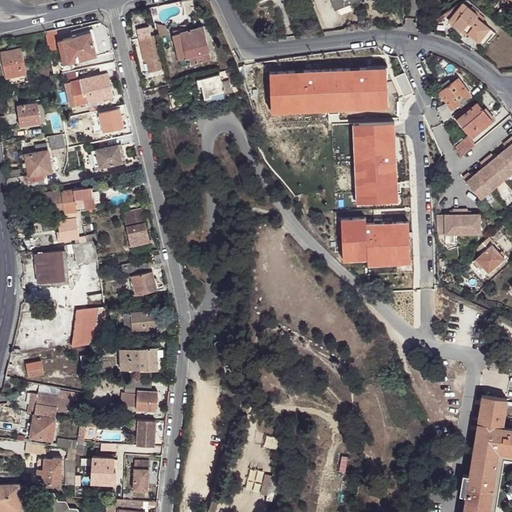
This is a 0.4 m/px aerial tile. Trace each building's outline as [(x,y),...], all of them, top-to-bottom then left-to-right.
[(331,0),(335,8),(355,0),(331,0)] [(463,1),(448,18),(464,31),(466,29),(483,43),(483,44),(484,43),(495,30),(477,15),(478,13),(463,1)] [(63,41),(69,63),(114,52),(108,28),(101,24),(90,26),(77,30),(78,36),(74,37),(63,40),(63,41)] [(137,28),(144,61),(148,61),(150,72),(163,69),(155,35),(152,36),(150,26),(137,28)] [(176,44),(179,60),(189,58),(190,65),(211,61),(203,28),(185,32),(184,29),(176,30),(179,43),(176,44)] [(52,31),(43,32),(45,48),(54,46),(52,31)] [(64,65),(69,63),(63,41),(58,42),(64,65)] [(2,54),(8,79),(28,74),(23,49),(2,54)] [(189,58),(179,60),(181,67),(190,65),(189,58)] [(389,111),(386,71),(270,75),(271,116),(389,111)] [(28,74),(8,79),(9,82),(29,77),(28,74)] [(90,103),(99,101),(114,98),(109,74),(65,83),(70,107),(80,105),(90,103)] [(217,75),(196,80),(197,86),(200,86),(203,99),(210,97),(209,95),(222,92),(222,96),(230,94),(227,83),(220,85),(217,75)] [(438,87),(441,90),(453,82),(450,78),(438,87)] [(453,82),(441,90),(439,92),(446,100),(452,107),(458,103),(460,106),(466,101),(464,98),(469,94),(464,86),(458,78),(453,82)] [(169,93),(173,110),(187,106),(183,89),(169,93)] [(456,119),(471,137),(492,120),(477,102),(471,107),(469,106),(463,110),(464,113),(456,119)] [(19,106),(22,126),(42,123),(39,103),(19,106)] [(436,107),(444,123),(448,119),(441,105),(436,107)] [(100,114),(104,134),(125,130),(121,110),(100,114)] [(395,125),(354,126),(356,205),(398,203),(395,125)] [(66,147),(64,135),(50,137),(51,149),(66,147)] [(468,172),(462,177),(480,199),(491,189),(503,180),(511,172),(511,135),(508,139),(503,143),(504,145),(506,147),(504,149),(500,152),(496,155),(494,157),(492,155),(491,153),(485,158),(479,162),(481,164),(483,166),(480,168),(476,171),(473,174),(471,176),(469,174),(468,172)] [(455,145),(460,156),(475,144),(468,136),(455,145)] [(95,149),(98,166),(121,161),(117,143),(95,149)] [(29,182),(31,182),(45,180),(45,179),(44,174),(52,172),(47,145),(39,146),(40,153),(24,156),(29,182)] [(93,167),(98,166),(95,149),(90,150),(93,167)] [(10,182),(12,194),(26,192),(25,186),(26,185),(25,176),(12,179),(13,182),(10,182)] [(31,182),(32,191),(46,188),(45,180),(31,182)] [(47,215),(98,207),(95,186),(36,195),(38,204),(45,203),(47,215)] [(123,213),(131,245),(150,242),(142,209),(123,213)] [(449,215),(437,215),(437,235),(480,235),(480,215),(470,215),(467,215),(467,212),(467,210),(460,210),(452,210),(452,212),(452,215),(449,215)] [(76,245),(87,243),(86,237),(80,238),(77,218),(59,221),(60,231),(61,233),(63,232),(65,240),(75,238),(76,245)] [(365,220),(342,221),(343,263),(366,262),(365,227),(365,220)] [(408,225),(365,227),(366,262),(367,267),(410,265),(408,225)] [(494,242),(489,236),(476,248),(481,254),(476,258),(482,266),(488,272),(504,258),(503,256),(499,252),(492,244),(494,242)] [(87,263),(99,260),(95,242),(87,243),(76,245),(74,245),(76,260),(86,258),(87,263)] [(38,254),(41,284),(66,282),(63,251),(38,254)] [(482,266),(476,258),(473,261),(480,268),(482,266)] [(99,308),(106,307),(99,260),(87,263),(79,264),(84,292),(87,309),(87,310),(99,308)] [(132,276),(137,295),(161,290),(158,279),(155,279),(152,263),(141,266),(140,260),(121,264),(122,273),(133,271),(134,275),(132,276)] [(263,294),(261,309),(280,311),(282,296),(263,294)] [(107,319),(106,307),(99,308),(96,331),(99,332),(100,329),(106,330),(107,319)] [(71,344),(88,345),(91,341),(96,335),(96,331),(99,308),(87,310),(75,311),(71,344)] [(124,315),(126,330),(146,329),(146,330),(161,328),(161,327),(160,319),(158,319),(157,312),(124,315)] [(120,349),(121,369),(141,369),(141,371),(159,370),(158,348),(120,349)] [(83,363),(90,363),(90,355),(81,356),(82,363),(83,363)] [(42,360),(27,364),(30,377),(45,374),(42,360)] [(82,377),(89,378),(90,363),(83,363),(82,377)] [(128,380),(128,388),(151,390),(151,381),(128,380)] [(138,409),(156,410),(157,391),(151,390),(128,388),(128,392),(124,392),(123,405),(138,406),(138,409)] [(56,419),(57,417),(58,411),(68,412),(70,399),(77,400),(78,393),(61,390),(60,397),(31,393),(28,413),(35,414),(35,415),(56,419)] [(511,511),(511,427),(503,427),(508,398),(483,394),(479,415),(478,423),(470,422),(468,436),(476,437),(469,474),(463,473),(459,493),(466,494),(463,511),(511,511)] [(74,416),(82,418),(83,416),(85,406),(76,405),(74,416)] [(472,414),(470,422),(478,423),(479,415),(472,414)] [(53,440),(56,419),(35,415),(32,436),(53,440)] [(98,418),(83,416),(82,418),(82,421),(81,427),(79,435),(78,441),(78,446),(85,446),(86,435),(85,435),(85,427),(97,428),(98,418)] [(156,442),(157,423),(139,421),(138,432),(138,441),(156,442)] [(78,446),(78,441),(58,438),(56,446),(69,448),(68,460),(76,460),(77,449),(78,446)] [(26,452),(45,456),(47,446),(28,442),(26,452)] [(67,459),(67,483),(82,484),(82,462),(85,446),(78,446),(77,449),(76,460),(68,460),(67,459)] [(115,457),(100,456),(94,456),(92,482),(116,483),(117,470),(114,470),(115,457)] [(43,482),(62,483),(63,458),(55,458),(54,459),(39,459),(39,474),(44,474),(43,482)] [(150,461),(136,459),(134,489),(149,490),(150,461)] [(0,511),(19,510),(20,502),(27,501),(30,505),(29,507),(32,511),(81,511),(77,505),(70,505),(66,499),(58,500),(53,493),(45,493),(41,499),(34,499),(33,499),(28,494),(20,494),(21,484),(0,485),(0,511)] [(130,500),(108,499),(106,511),(143,511),(145,501),(130,500)] [(217,501),(211,499),(209,508),(214,510),(217,501)]
